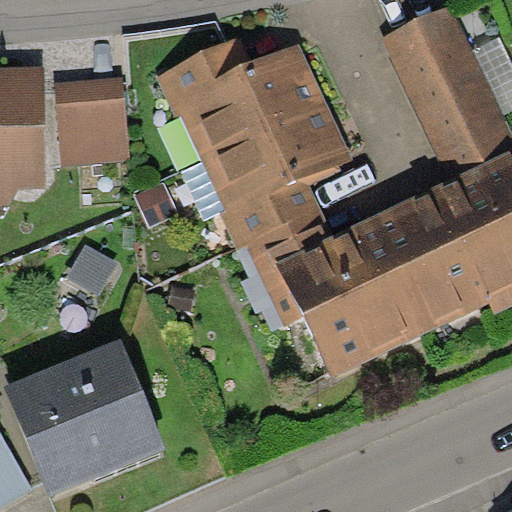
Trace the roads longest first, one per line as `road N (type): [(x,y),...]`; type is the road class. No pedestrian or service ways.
road 1 (primary): [(329,511),(511,431)]
road 2 (residential): [(150,0),(0,10)]
